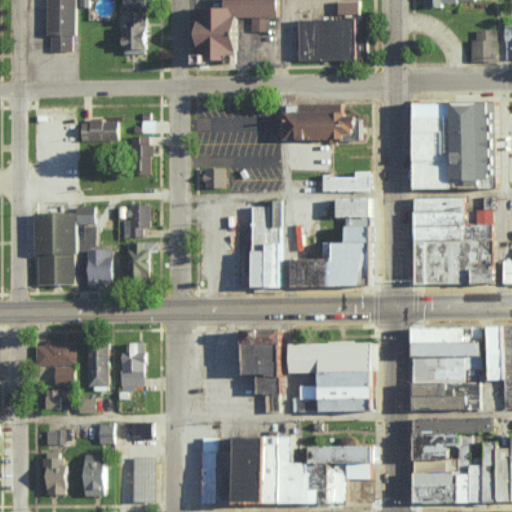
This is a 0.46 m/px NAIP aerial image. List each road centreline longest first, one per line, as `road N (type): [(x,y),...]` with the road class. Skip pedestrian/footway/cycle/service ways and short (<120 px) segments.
road 1 (residential): [(170,511),(177,0)]
road 2 (residential): [(17,511),(21,0)]
road 3 (residential): [(393,79),(0,87)]
road 4 (residential): [(395,309),(393,0)]
road 5 (secondary): [(150,310),(395,309)]
road 6 (secondary): [(394,511),(395,309)]
road 7 (secondary): [(0,311),(150,310)]
